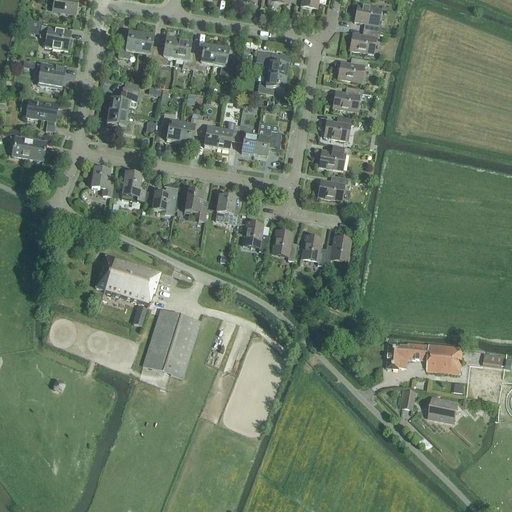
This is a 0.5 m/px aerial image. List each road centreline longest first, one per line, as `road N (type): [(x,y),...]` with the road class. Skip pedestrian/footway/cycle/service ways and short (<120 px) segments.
road 1 (unclassified): [(475,511),(274,311),(54,209)]
road 2 (residential): [(76,152),(100,4),(172,16)]
road 3 (residential): [(292,189),(76,152)]
road 4 (residential): [(292,189),(317,41)]
road 5 (residential): [(317,41),(172,16)]
